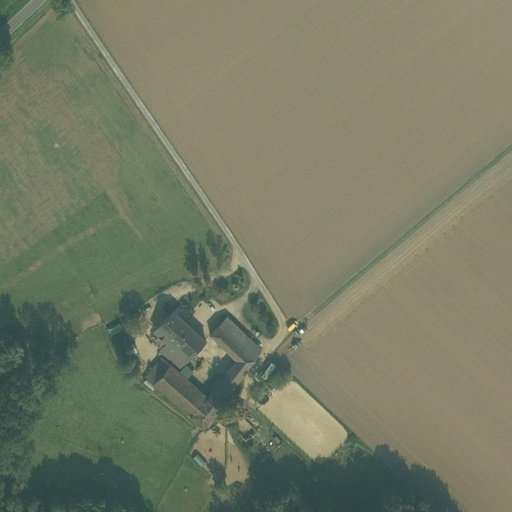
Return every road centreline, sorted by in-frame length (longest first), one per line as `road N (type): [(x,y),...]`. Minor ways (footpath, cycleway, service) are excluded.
road 1 (unclassified): [(71,0),(293,324)]
road 2 (track): [(511,145),(293,324)]
